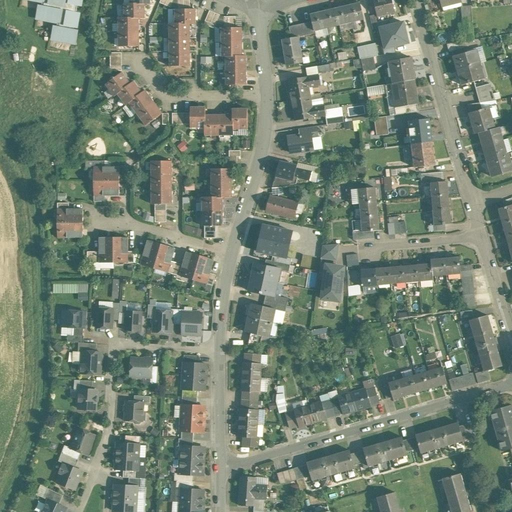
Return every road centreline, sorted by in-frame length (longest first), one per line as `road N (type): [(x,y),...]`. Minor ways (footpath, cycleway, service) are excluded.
road 1 (residential): [(221,465),(511,384)]
road 2 (residential): [(223,350),(114,343),(109,439),(77,511)]
road 3 (residential): [(414,0),(471,201)]
road 4 (residential): [(267,95),(263,160),(236,253)]
road 5 (residential): [(99,220),(127,220),(236,253)]
road 6 (residential): [(267,95),(169,95),(147,64)]
